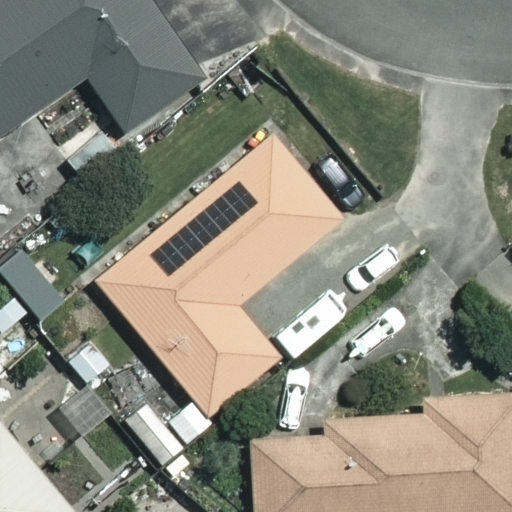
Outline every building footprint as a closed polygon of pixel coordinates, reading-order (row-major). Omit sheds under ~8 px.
[(198,70),(145,0),(0,0),(0,132),(81,73),(121,127),(198,70)] [(93,124),(58,152),(83,184),(119,155),(93,124)] [(338,215),(272,130),(92,272),(200,409),(271,353),(230,301),(338,215)] [(32,156),(0,165),(0,203),(3,214),(46,201),(32,156)] [(511,511),(511,385),(415,391),(416,406),(313,412),(314,427),(246,431),(250,511),(511,511)] [(0,511),(67,511),(69,511),(0,427),(0,511)]
